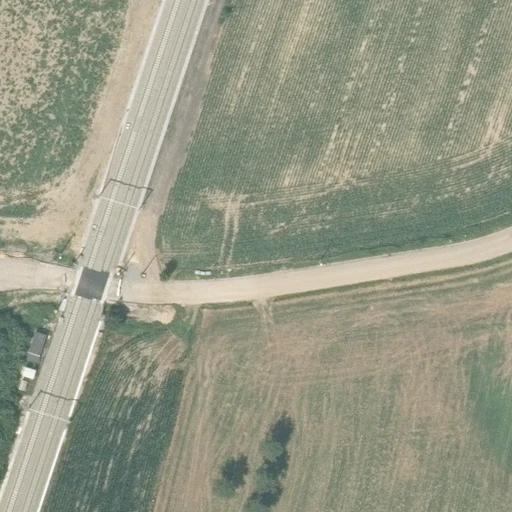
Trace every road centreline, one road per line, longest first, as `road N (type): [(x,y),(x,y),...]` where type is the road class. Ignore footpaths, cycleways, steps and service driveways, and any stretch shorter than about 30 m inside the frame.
road 1 (tertiary): [(0,273),(179,294),(398,268),(511,240)]
road 2 (track): [(123,292),(219,0)]
